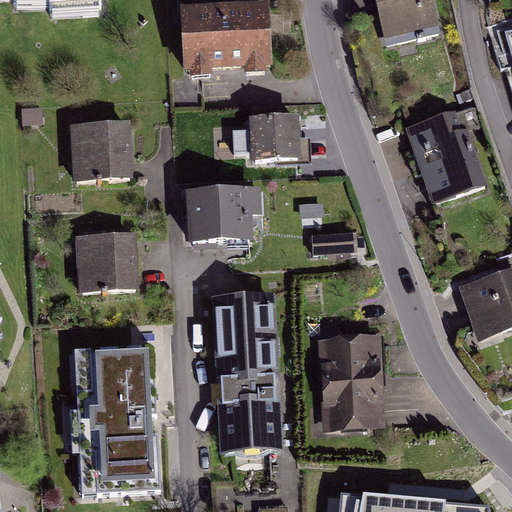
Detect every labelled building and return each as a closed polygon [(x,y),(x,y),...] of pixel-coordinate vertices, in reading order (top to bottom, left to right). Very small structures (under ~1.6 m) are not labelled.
[(7,0),(8,14),(104,11),(103,0),(7,0)] [(377,0),(391,44),(437,30),(427,0),(377,0)] [(266,7),(183,12),(187,73),(269,68),(266,7)] [(410,132),(435,203),(480,187),(454,116),(410,132)] [(295,118),(249,121),(252,164),(298,160),(295,118)] [(126,127),(70,130),(73,180),(129,177),(126,127)] [(258,191),(189,196),(192,245),(248,241),(246,216),(260,216),(258,191)] [(323,208),(301,212),(304,228),(326,223),(323,208)] [(131,239),(78,242),(82,292),(135,289),(131,239)] [(382,241),(335,243),(337,279),(384,277),(382,241)] [(511,274),(464,291),(483,346),(511,336),(511,274)] [(272,300),(215,303),(223,455),(280,453),(272,300)] [(327,340),(327,431),(378,430),(378,340),(327,340)] [(150,349),(76,353),(83,498),(158,495),(150,349)] [(477,511),(341,499),(340,511),(477,511)]
